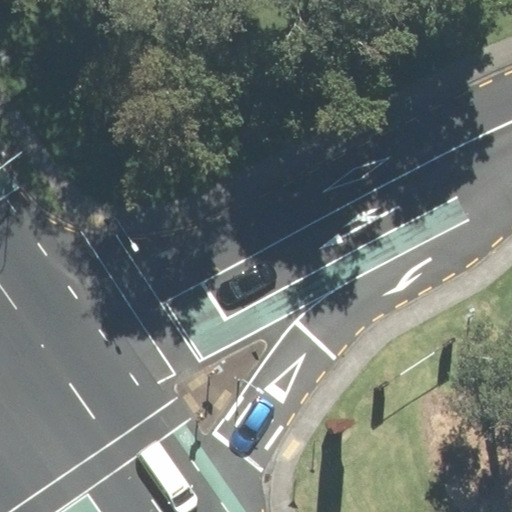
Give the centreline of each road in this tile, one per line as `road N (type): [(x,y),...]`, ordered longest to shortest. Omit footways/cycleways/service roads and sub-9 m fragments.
road 1 (primary): [(511,193),(457,250),(358,309),(312,353),(242,463),(222,511)]
road 2 (primary): [(0,390),(86,511)]
